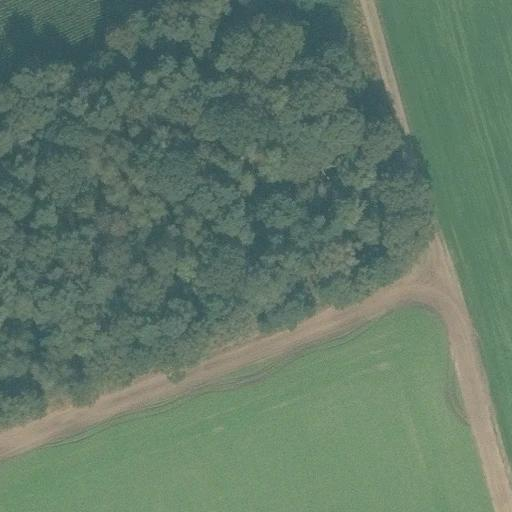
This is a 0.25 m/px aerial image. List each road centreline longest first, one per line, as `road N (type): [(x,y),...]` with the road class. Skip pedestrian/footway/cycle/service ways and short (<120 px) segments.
road 1 (track): [(435,274),(0,450)]
road 2 (track): [(364,0),(435,274)]
road 3 (track): [(435,274),(503,511)]
